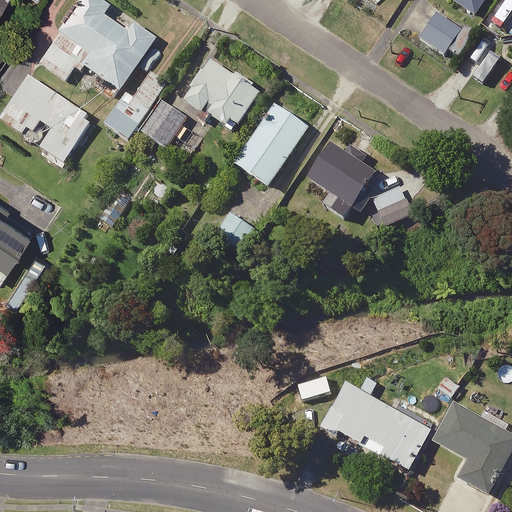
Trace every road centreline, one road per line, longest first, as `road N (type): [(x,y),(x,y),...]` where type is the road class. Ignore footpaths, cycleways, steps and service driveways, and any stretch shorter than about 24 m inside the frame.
road 1 (tertiary): [(0,474),(168,482),(294,511)]
road 2 (residential): [(253,0),(501,162)]
